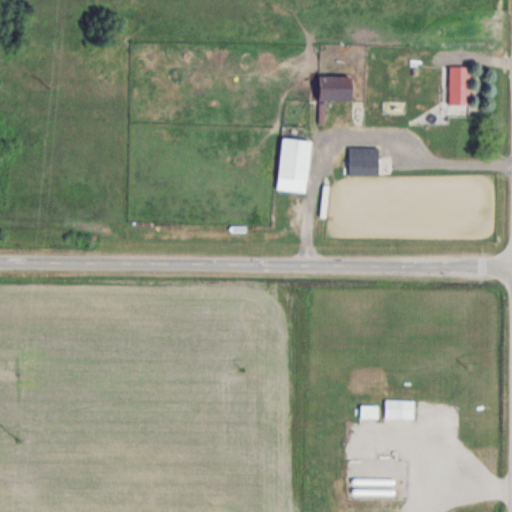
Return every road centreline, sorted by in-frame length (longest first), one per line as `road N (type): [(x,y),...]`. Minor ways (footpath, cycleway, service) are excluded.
road 1 (residential): [(511,269),(0,265)]
road 2 (residential): [(292,268),(308,164),(325,137),(388,137),(442,164),(511,163)]
